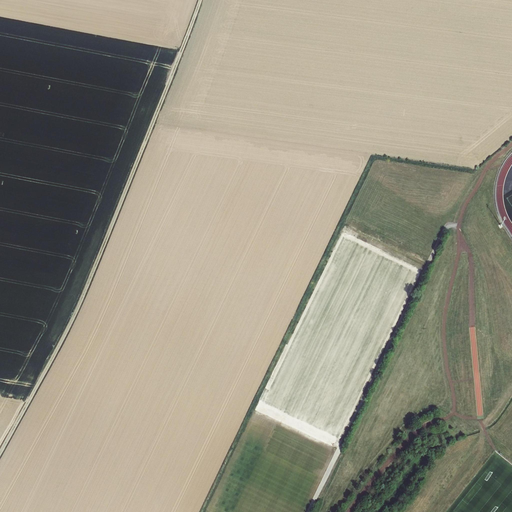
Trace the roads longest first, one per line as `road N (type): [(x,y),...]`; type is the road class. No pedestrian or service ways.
road 1 (track): [(200,0),(79,304),(0,452)]
road 2 (track): [(351,511),(411,435),(452,414),(444,319),(458,224),(474,188),(511,143)]
